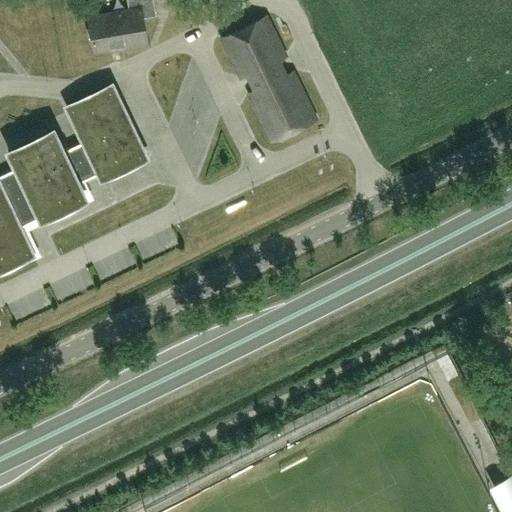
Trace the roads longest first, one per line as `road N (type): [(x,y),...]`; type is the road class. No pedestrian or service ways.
road 1 (trunk): [(0,459),(511,201)]
road 2 (unclassified): [(0,386),(511,136)]
